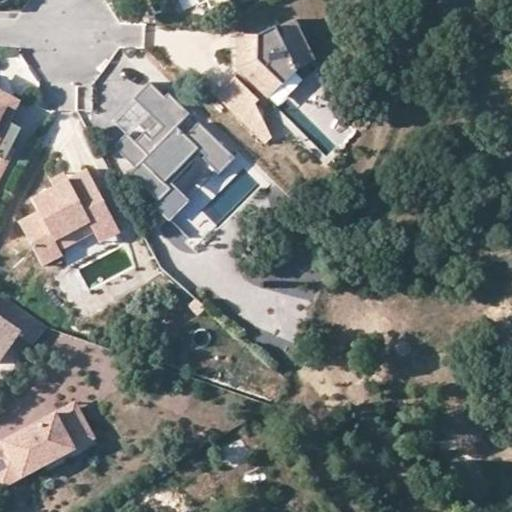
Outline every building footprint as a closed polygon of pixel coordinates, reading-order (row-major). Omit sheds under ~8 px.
[(280,35),(274,23),(256,32),(237,32),(237,64),(254,81),(267,68),(281,82),(282,83),(296,69),(296,67),(313,58),(293,16),(280,23),(285,33),(280,35)] [(267,68),(254,81),(268,95),(281,82),(267,68)] [(234,74),(215,94),(239,117),(255,101),(258,97),(234,74)] [(167,90),(163,94),(149,79),(133,96),(146,109),(156,119),(161,124),(150,136),(145,131),(143,129),(134,138),(125,129),(112,143),(134,164),(128,170),(157,198),(169,186),(163,180),(196,146),(200,150),(203,153),(200,155),(217,172),(234,155),(198,119),(185,133),(176,124),(189,111),(167,90)] [(15,100),(0,92),(0,165),(21,126),(6,118),(15,100)] [(146,109),(133,96),(112,116),(125,129),(146,109)] [(272,135),(255,101),(239,117),(265,142),(272,135)] [(145,131),(150,136),(161,124),(156,119),(145,131)] [(163,180),(169,186),(157,198),(153,202),(167,216),(187,196),(170,180),(200,150),(196,146),(163,180)] [(32,249),(87,221),(92,231),(113,220),(86,167),(67,177),(52,185),(30,197),(36,209),(17,219),(32,249)] [(67,177),(63,171),(49,178),(52,185),(67,177)] [(118,231),(113,220),(92,231),(98,242),(118,231)] [(58,248),(92,231),(87,221),(32,249),(40,264),(61,253),(58,248)] [(31,343),(45,325),(0,292),(0,317),(17,329),(14,332),(31,343)] [(0,317),(0,352),(14,332),(17,329),(0,317)] [(94,438),(75,403),(55,413),(74,449),(94,438)] [(0,482),(3,487),(74,449),(55,413),(0,443),(0,482)]
